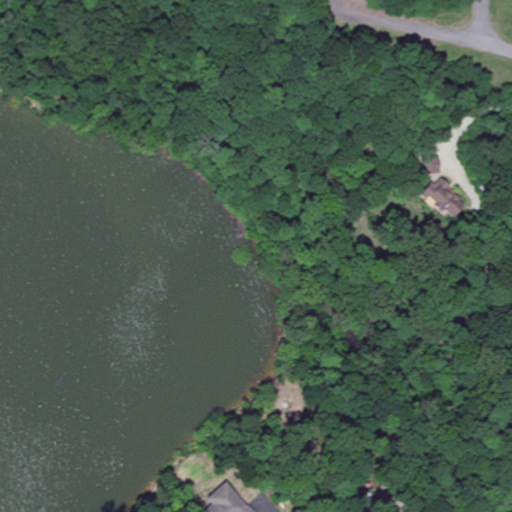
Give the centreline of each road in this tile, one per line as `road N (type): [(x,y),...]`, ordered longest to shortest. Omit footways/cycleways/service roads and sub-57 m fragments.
road 1 (residential): [(355,9),(511,53)]
road 2 (residential): [(511,98),(428,218)]
